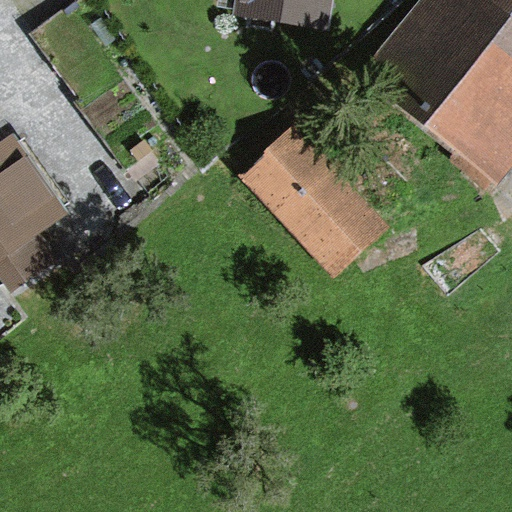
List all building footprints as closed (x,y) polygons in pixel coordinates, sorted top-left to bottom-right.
[(327,0),(245,0),(243,18),(322,30),(327,0)] [(511,0),(429,0),(357,86),(474,184),(511,138),(511,0)] [(283,124),(222,179),(311,277),(372,223),(283,124)] [(0,267),(62,225),(14,156),(0,165),(0,267)] [(434,264),(454,297),(500,271),(480,237),(434,264)]
